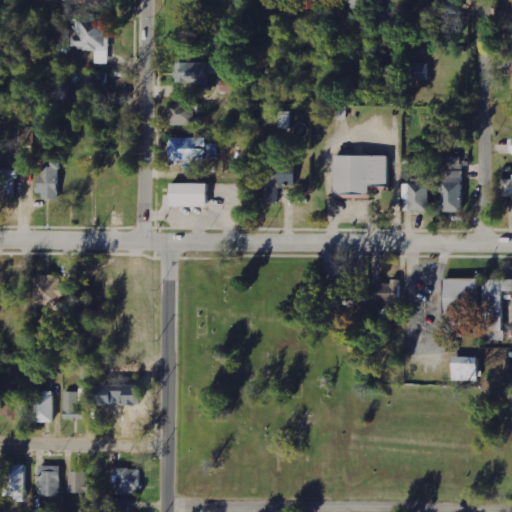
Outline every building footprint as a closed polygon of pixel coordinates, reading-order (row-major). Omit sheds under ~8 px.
[(320,0),(300,0),(301,11),(320,10),(320,0)] [(369,0),(348,0),(349,9),(369,9),(369,0)] [(438,0),(439,21),(461,21),(460,0),(438,0)] [(113,21),(77,21),(76,50),(112,50),(113,21)] [(209,82),(209,73),(215,73),(215,62),(176,63),(176,83),(209,82)] [(430,64),(409,63),(409,80),(430,80),(430,64)] [(80,96),(109,98),(110,75),(81,73),(80,96)] [(219,92),(235,93),(236,78),(219,78),(219,92)] [(196,103),(172,104),(172,125),(197,125),(196,103)] [(284,128),(284,120),(289,120),(290,111),(279,111),(278,127),(284,128)] [(171,160),(217,161),(217,145),(208,144),(208,138),(172,137),(171,160)] [(373,196),(373,187),(389,187),(389,156),(337,156),(337,196),(373,196)] [(465,212),(466,158),(445,158),(444,212),(465,212)] [(61,198),(62,160),(42,160),(41,197),(61,198)] [(0,200),(17,201),(18,178),(21,178),(22,170),(0,169),(0,200)] [(263,203),(280,203),(281,186),(299,187),(299,173),(264,172),(263,203)] [(412,212),(433,211),(431,181),(410,183),(412,212)] [(211,184),(174,183),(174,207),(211,207),(211,184)] [(36,304),(65,305),(65,277),(37,276),(36,304)] [(481,279),(447,279),(446,314),(480,315),(481,279)] [(511,279),(485,280),(485,340),(505,340),(506,291),(511,291),(511,279)] [(398,284),(370,284),(370,309),(397,310),(398,284)] [(480,381),(481,357),(456,357),(455,380),(480,381)] [(64,390),(65,419),(86,419),(86,403),(93,403),(93,389),(64,390)] [(57,422),(57,390),(37,391),(38,422),(57,422)] [(20,418),(21,393),(3,392),(3,418),(20,418)] [(29,465),(8,464),(7,496),(17,496),(17,501),(28,502),(29,465)] [(41,496),(62,496),(63,465),(42,465),(41,496)] [(143,468),(120,468),(119,493),(143,493),(143,468)] [(90,471),(71,471),(71,493),(91,493),(90,471)] [(133,511),(133,498),(111,498),(111,511),(133,511)]
